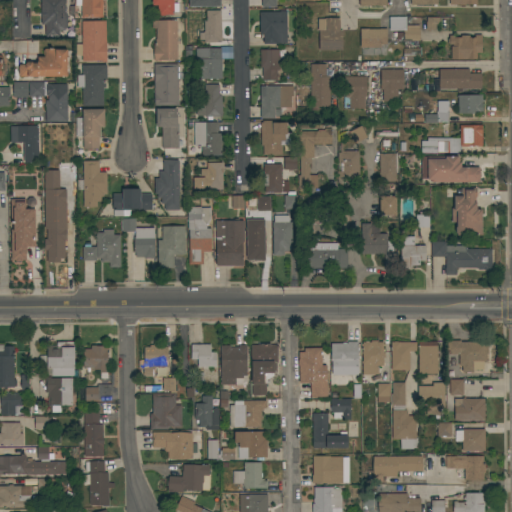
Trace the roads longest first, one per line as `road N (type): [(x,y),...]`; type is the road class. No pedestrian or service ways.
road 1 (tertiary): [(0,309),(466,307)]
road 2 (residential): [(142,511),(130,448),(127,308)]
road 3 (residential): [(287,307),(290,511)]
road 4 (residential): [(236,191),(236,0)]
road 5 (residential): [(132,154),(132,0)]
